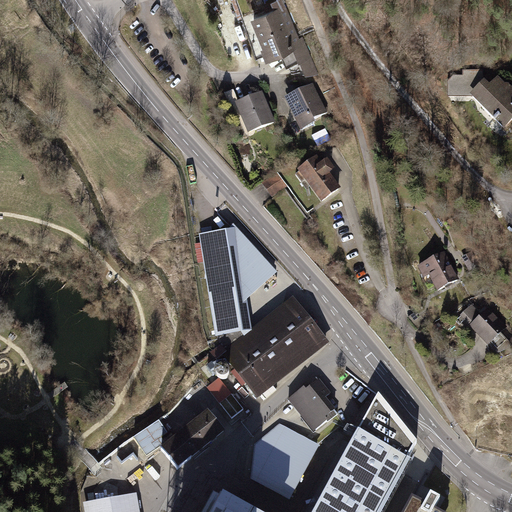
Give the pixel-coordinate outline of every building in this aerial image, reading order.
[(284,8),(253,20),(268,59),(295,48),(306,73),(319,68),(305,36),(297,39),(284,8)] [(486,83),(472,96),(504,132),(511,124),(511,93),(499,80),(491,88),(486,83)] [(315,86),(287,99),(303,133),(331,119),(315,86)] [(264,94),(237,104),(248,135),(276,125),(264,94)] [(318,157),(298,172),(322,204),(342,189),(318,157)] [(277,177),(264,185),(274,200),(286,192),(277,177)] [(227,233),(205,236),(219,334),(251,329),(246,300),(276,273),(234,226),(227,233)] [(446,252),(420,265),(434,292),(460,279),(446,252)] [(327,341),(295,300),(225,356),(258,396),(327,341)] [(480,314),(472,305),(461,316),(470,324),(480,314)] [(490,308),(470,327),(489,346),(509,327),(490,308)] [(222,377),(231,371),(224,361),(215,368),(222,377)] [(245,410),(221,378),(209,388),(232,420),(245,410)] [(318,381),(293,399),(314,429),(336,413),(322,394),(326,392),(318,381)] [(511,390),(479,390),(479,400),(511,400),(511,390)] [(314,511),(404,511),(420,483),(400,471),(416,444),(378,395),(314,511)] [(223,430),(206,414),(174,437),(163,424),(136,438),(149,456),(162,446),(179,465),(223,430)] [(252,480),(290,500),(320,446),(280,424),(254,445),(252,480)] [(129,478),(144,465),(134,455),(120,468),(129,478)] [(249,511),(215,494),(205,511),(249,511)] [(139,511),(136,495),(86,505),(87,511),(139,511)]
